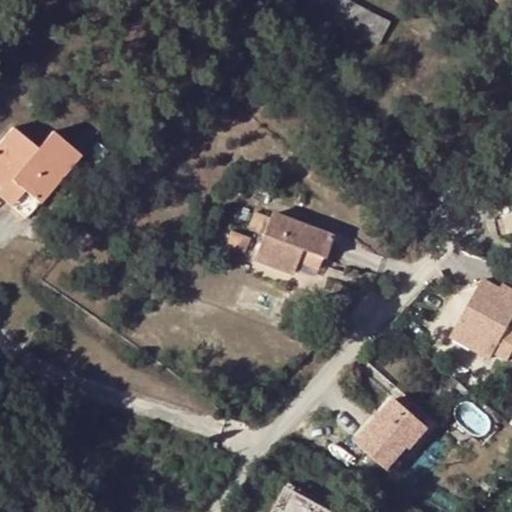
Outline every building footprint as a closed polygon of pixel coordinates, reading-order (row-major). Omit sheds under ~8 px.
[(294,0),(377,42),(388,20),(348,0),(294,0)] [(27,217),(79,154),(52,132),(37,149),(11,128),(0,141),(0,182),(5,187),(11,179),(24,190),(12,205),(27,217)] [(11,179),(5,187),(0,182),(0,195),(12,205),(24,190),(11,179)] [(247,227),(265,234),(255,259),(290,272),(295,261),(300,247),(323,256),(325,257),(334,235),(273,211),(270,218),(253,211),(247,227)] [(244,253),(250,238),(230,232),(225,246),(244,253)] [(323,256),(300,247),(295,261),(317,269),(323,256)] [(507,358),(511,348),(511,347),(511,327),(507,325),(511,316),(511,291),(499,285),(497,289),(483,282),(459,328),(470,334),(464,345),(489,359),(494,351),(507,358)] [(470,334),(459,328),(453,339),(464,345),(470,334)] [(409,450),(428,428),(393,400),(355,443),(386,469),(406,449),(409,450)]
